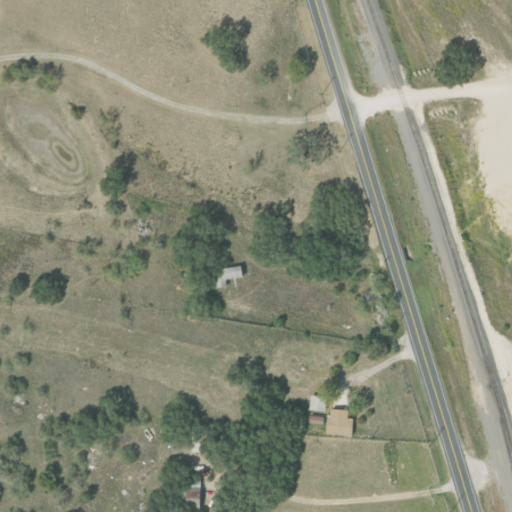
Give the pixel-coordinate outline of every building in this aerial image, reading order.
[(214,288),(224,287),(224,279),(240,278),(240,267),(213,268),(214,288)] [(308,410),(323,411),(324,396),(308,396),(308,410)] [(350,436),(351,419),(346,419),(346,410),(326,409),(325,435),(350,436)] [(307,423),(321,425),(322,417),(308,415),(307,423)] [(200,486),(198,474),(185,476),(188,488),(200,486)] [(198,507),(197,488),(184,489),(185,507),(198,507)]
